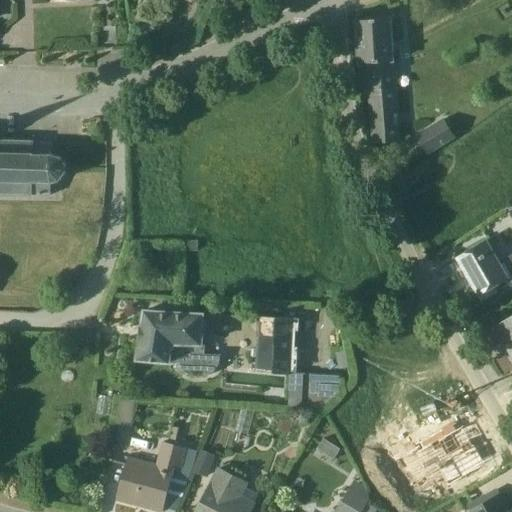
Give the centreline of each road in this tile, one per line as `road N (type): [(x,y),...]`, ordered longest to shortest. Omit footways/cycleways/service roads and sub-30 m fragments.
road 1 (residential): [(328,3),(351,130),(395,233),(511,435)]
road 2 (residential): [(116,98),(112,231),(99,274),(62,316),(0,320)]
road 3 (residential): [(328,3),(116,98)]
